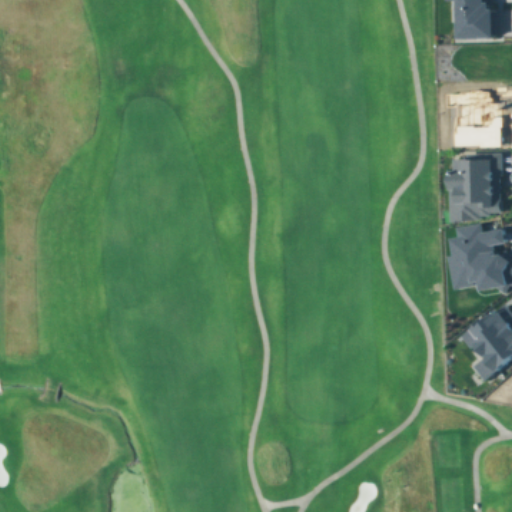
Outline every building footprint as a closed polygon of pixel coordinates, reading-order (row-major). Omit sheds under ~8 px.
[(488,0),(489,6),(493,6),(494,36),(452,38),(451,0),(488,0)] [(444,146),(443,90),(457,90),(457,87),(491,86),(491,92),(495,92),(495,106),(504,106),(505,127),(497,127),(497,139),(500,139),(501,145),(444,146)] [(502,151),(502,170),(499,170),(500,211),(490,211),(490,215),(479,215),(479,220),(450,220),(449,187),(445,188),(444,168),(452,168),(452,156),(465,156),(465,152),(502,151)] [(505,241),(492,245),(496,255),(500,253),(504,248),(511,253),(511,278),(506,280),(507,286),(478,291),(477,284),(452,289),(446,254),(450,253),(447,236),(457,234),(456,228),(482,223),(483,231),(502,227),(505,241)] [(511,356),(484,379),(472,364),(483,355),(475,344),(471,346),(461,334),(505,300),(511,308),(511,356)]
